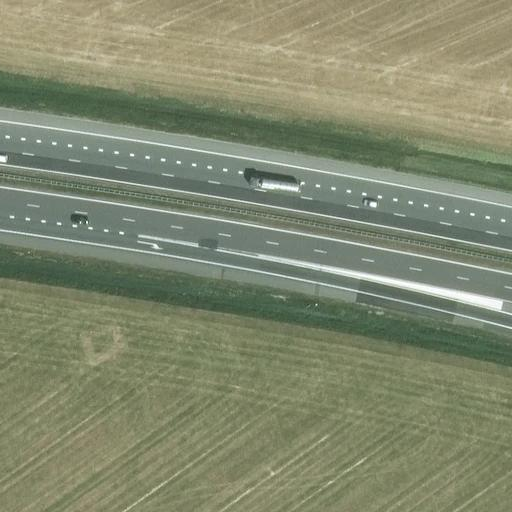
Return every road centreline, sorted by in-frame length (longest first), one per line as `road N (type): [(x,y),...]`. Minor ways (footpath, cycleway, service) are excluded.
road 1 (motorway): [(511,236),(0,151)]
road 2 (motorway): [(139,221),(319,276),(511,321)]
road 3 (motorway): [(139,221),(511,289)]
road 4 (motorway): [(0,202),(139,221)]
